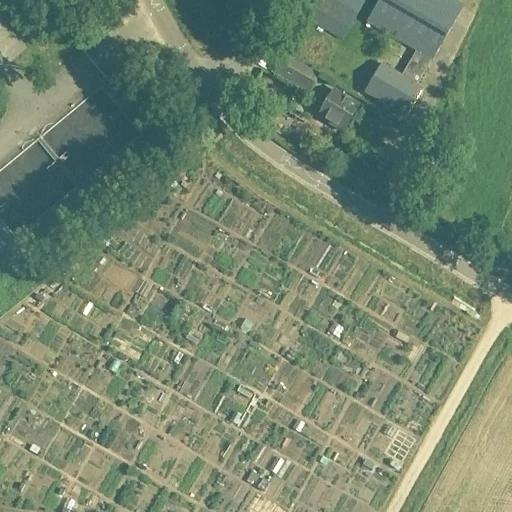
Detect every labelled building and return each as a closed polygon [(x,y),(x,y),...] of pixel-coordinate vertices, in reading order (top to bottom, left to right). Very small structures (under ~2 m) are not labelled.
[(417,50),(401,75),(382,64),(365,93),(366,94),(367,94),(407,117),(424,89),(418,85),(464,7),(452,0),(379,0),(367,21),(417,50)] [(393,63),(404,49),(386,36),(376,51),(393,63)] [(285,53),(276,69),(273,73),(309,94),(320,74),(285,53)] [(358,105),(334,90),(318,116),(343,131),(358,105)] [(34,262),(21,246),(5,259),(18,275),(34,262)]
